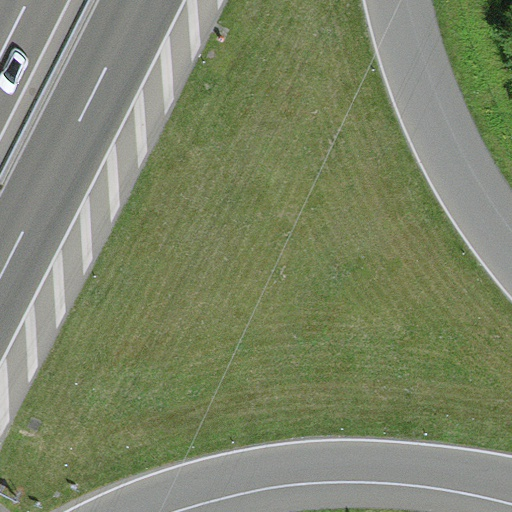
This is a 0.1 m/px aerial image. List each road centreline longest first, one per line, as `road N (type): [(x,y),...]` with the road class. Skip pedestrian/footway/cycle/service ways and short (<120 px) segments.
road 1 (motorway): [(114,511),(207,480),(296,462),(390,462),(511,480)]
road 2 (motorway): [(0,278),(140,0)]
road 3 (motorway): [(511,262),(458,185),(420,107),(389,0)]
